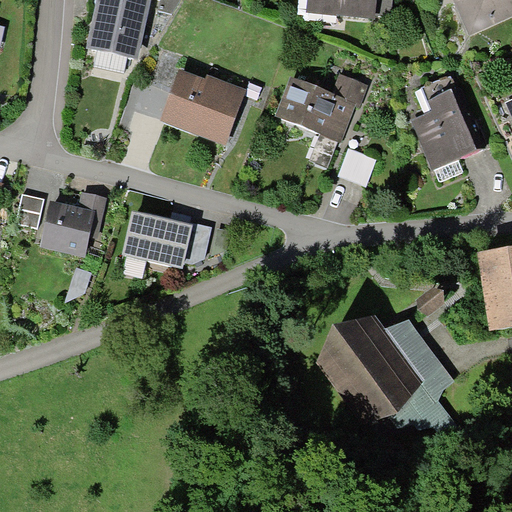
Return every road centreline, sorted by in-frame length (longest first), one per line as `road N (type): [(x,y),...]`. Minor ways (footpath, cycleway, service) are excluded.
road 1 (residential): [(338,234),(0,371)]
road 2 (residential): [(338,234),(27,151)]
road 3 (residential): [(511,221),(338,234)]
road 4 (residential): [(27,151),(52,0)]
